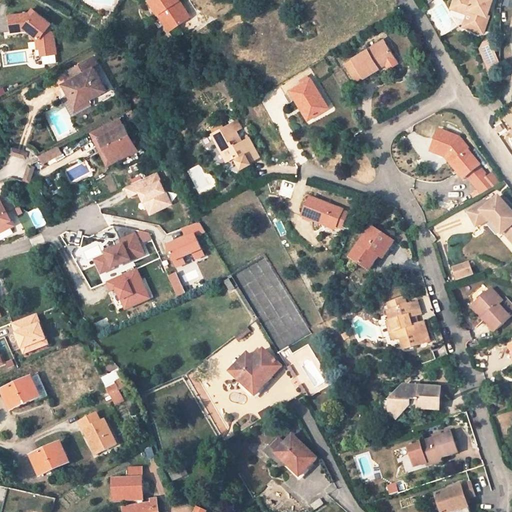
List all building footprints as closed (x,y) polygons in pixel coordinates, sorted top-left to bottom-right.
[(151,0),(161,14),(164,12),(174,26),(178,24),(190,15),(179,0),(151,0)] [(454,0),(452,7),(468,13),(473,15),(469,28),(484,33),(490,15),(489,15),(491,7),(482,4),(483,0),(485,0),(487,1),(488,0),(454,0)] [(21,27),(24,24),(37,37),(35,38),(35,45),(39,45),(39,53),(54,54),(54,36),(47,28),(51,24),(34,7),(30,11),(14,9),(12,25),(21,27)] [(164,12),(161,14),(171,29),(174,26),(164,12)] [(473,15),(468,13),(463,26),(469,28),(473,15)] [(174,26),(171,29),(173,32),(175,34),(178,35),(180,35),(183,35),(185,33),(178,24),(174,26)] [(352,58),(352,59),(345,63),(356,81),(363,77),(364,78),(381,68),(379,65),(393,55),(383,39),(352,58)] [(482,45),(481,48),(489,70),(499,65),(490,40),(487,41),(485,41),(483,43),(482,45)] [(395,59),(393,55),(379,65),(381,68),(395,59)] [(67,71),(72,79),(65,83),(70,94),(75,104),(88,97),(89,98),(105,89),(94,68),(99,65),(94,56),(67,71)] [(292,90),(296,97),(301,106),(304,105),(311,118),(329,107),(311,78),(292,90)] [(292,90),(287,93),(291,101),(296,97),(292,90)] [(70,94),(65,96),(74,114),(79,111),(75,104),(70,94)] [(89,98),(88,97),(75,104),(79,111),(92,104),(89,98)] [(237,120),(213,133),(220,146),(228,160),(237,155),(238,158),(246,154),(250,161),(259,156),(249,137),(242,141),(237,130),(241,127),(237,120)] [(124,125),(100,137),(110,156),(134,144),(124,125)] [(435,149),(448,154),(450,157),(448,159),(463,178),(467,175),(473,183),(482,193),(494,186),(484,174),(485,173),(479,166),(480,165),(468,150),(470,149),(460,137),(440,130),(436,139),(439,140),(435,149)] [(100,137),(94,140),(104,159),(110,156),(100,137)] [(439,140),(436,139),(431,151),(434,152),(435,149),(439,140)] [(136,149),(134,144),(110,156),(104,159),(107,164),(136,149)] [(63,153),(59,145),(40,155),(44,163),(63,153)] [(14,146),(12,153),(27,159),(30,152),(14,146)] [(220,146),(217,148),(225,162),(228,160),(220,146)] [(435,149),(434,152),(445,156),(448,159),(450,157),(448,154),(435,149)] [(246,154),(238,158),(242,167),(251,162),(250,161),(246,154)] [(33,183),(36,166),(28,165),(25,181),(33,183)] [(140,190),(151,212),(171,203),(156,171),(125,186),(130,195),(140,190)] [(0,232),(15,225),(0,196),(0,232)] [(343,209),(311,197),(303,217),(320,223),(321,221),(337,227),(337,225),(343,209)] [(488,202),(469,212),(477,226),(491,219),(494,222),(504,234),(506,232),(511,238),(511,209),(500,197),(490,204),(488,202)] [(349,212),(343,209),(337,225),(343,227),(349,212)] [(321,221),(320,223),(336,229),(337,227),(321,221)] [(183,228),(188,240),(183,242),(182,240),(168,246),(175,262),(175,261),(178,267),(186,264),(183,258),(194,253),(196,259),(205,255),(196,236),(206,232),(200,222),(183,228)] [(115,226),(121,239),(136,233),(135,230),(115,226)] [(387,237),(371,227),(351,257),(369,269),(379,254),(376,253),(387,237)] [(103,274),(146,254),(141,244),(153,239),(150,233),(141,231),(136,233),(121,239),(124,245),(117,248),(116,245),(105,249),(108,255),(97,260),(103,274)] [(393,241),(387,237),(376,253),(379,254),(383,257),(393,241)] [(99,244),(87,248),(90,258),(102,254),(99,244)] [(455,267),(458,279),(473,274),(471,266),(470,263),(455,267)] [(151,298),(138,269),(109,282),(113,291),(118,289),(127,309),(151,298)] [(229,277),(223,280),(230,291),(235,288),(229,277)] [(482,308),(488,314),(483,318),(495,331),(510,317),(499,304),(502,301),(490,288),(475,304),(480,309),(482,308)] [(422,313),(418,301),(408,304),(406,297),(388,303),(391,309),(387,311),(391,321),(394,331),(401,336),(405,349),(431,341),(424,321),(418,323),(412,325),(410,317),(416,315),(422,313)] [(502,301),(499,304),(510,317),(511,314),(511,302),(506,297),(502,301)] [(475,304),(472,306),(483,318),(488,314),(482,308),(480,309),(475,304)] [(14,323),(24,348),(47,339),(38,314),(14,323)] [(416,315),(410,317),(412,325),(418,323),(416,315)] [(391,321),(387,322),(393,339),(401,336),(394,331),(391,321)] [(251,331),(247,327),(235,336),(240,341),(251,331)] [(47,339),(24,348),(25,353),(49,344),(47,339)] [(255,359),(248,354),(232,372),(256,394),(282,367),(263,350),(255,359)] [(124,380),(119,370),(104,378),(108,387),(117,383),(124,380)] [(32,378),(3,391),(8,402),(10,401),(13,409),(36,399),(40,396),(42,399),(48,396),(38,375),(32,378)] [(124,380),(117,383),(120,390),(129,386),(126,378),(124,380)] [(117,383),(108,387),(111,395),(120,390),(117,383)] [(441,387),(403,385),(398,392),(391,399),(390,411),(398,418),(408,407),(411,404),(419,405),(419,408),(440,409),(441,387)] [(120,390),(111,395),(116,405),(125,401),(120,390)] [(96,412),(79,421),(96,454),(117,444),(104,419),(101,421),(96,412)] [(451,431),(408,445),(414,466),(427,462),(441,457),(458,452),(451,431)] [(277,451),(276,453),(300,475),(317,458),(293,435),(285,443),(279,437),(271,446),(277,451)] [(61,443),(32,456),(41,475),(70,462),(61,443)] [(146,449),(148,458),(155,456),(153,447),(146,449)] [(188,473),(182,459),(168,466),(174,481),(188,473)] [(139,504),(130,506),(130,511),(159,511),(157,498),(152,499),(152,502),(142,504),(142,496),(143,495),(142,467),(130,468),(130,478),(114,479),(114,497),(130,496),(131,500),(139,500),(139,504)] [(471,482),(437,494),(443,511),(470,511),(466,498),(475,495),(471,482)] [(324,503),(320,497),(312,504),(316,509),(324,503)]
